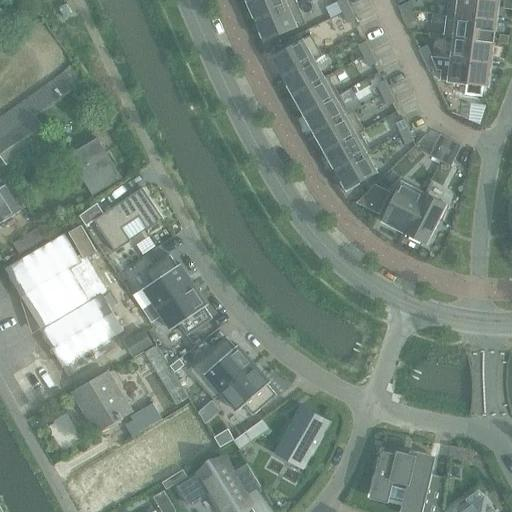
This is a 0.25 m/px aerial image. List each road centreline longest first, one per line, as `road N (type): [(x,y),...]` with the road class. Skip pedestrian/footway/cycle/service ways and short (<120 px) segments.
road 1 (tertiary): [(481,323),(412,305),(321,250),(243,126),(184,0)]
road 2 (residential): [(368,406),(261,339),(189,237)]
road 3 (residential): [(481,323),(489,184),(511,106)]
road 4 (residential): [(67,511),(0,386)]
